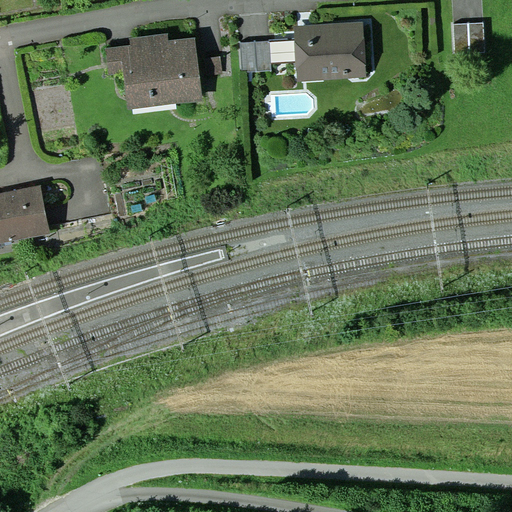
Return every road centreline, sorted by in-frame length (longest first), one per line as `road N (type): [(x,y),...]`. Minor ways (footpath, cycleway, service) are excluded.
road 1 (residential): [(0,42),(162,9),(300,0)]
road 2 (track): [(104,489),(300,511)]
